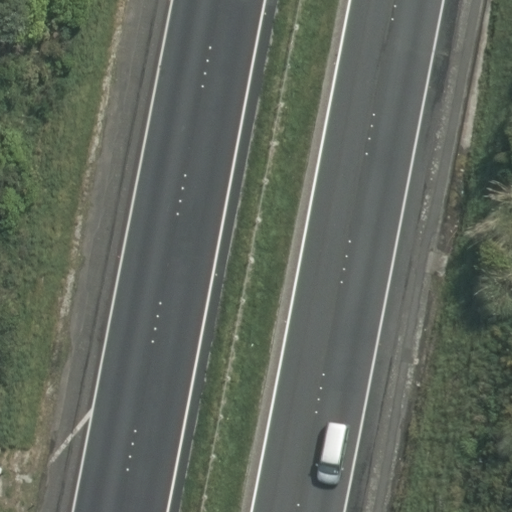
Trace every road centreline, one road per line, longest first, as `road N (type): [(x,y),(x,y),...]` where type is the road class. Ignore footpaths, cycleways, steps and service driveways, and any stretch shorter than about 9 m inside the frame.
road 1 (motorway): [(375,0),(275,511)]
road 2 (motorway): [(106,511),(206,0)]
